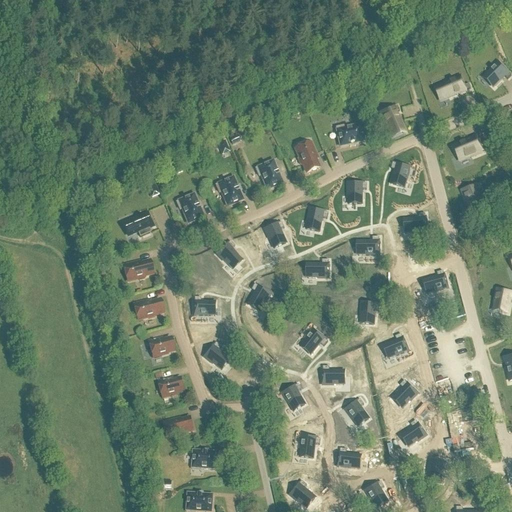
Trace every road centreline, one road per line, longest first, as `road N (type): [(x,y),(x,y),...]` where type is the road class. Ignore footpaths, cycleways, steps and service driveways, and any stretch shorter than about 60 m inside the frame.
road 1 (track): [(400,40),(57,197),(40,210),(39,245)]
road 2 (track): [(0,238),(51,246),(64,260),(125,511)]
